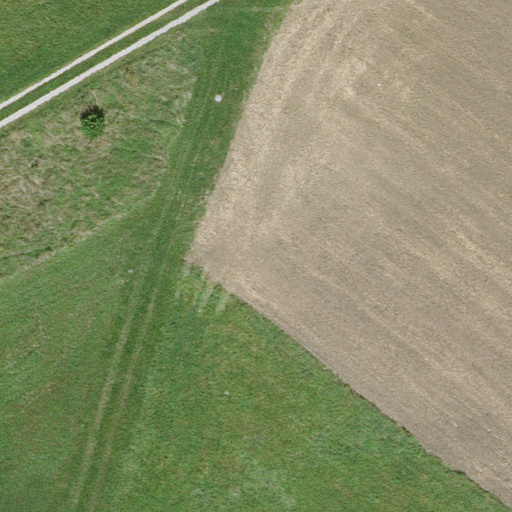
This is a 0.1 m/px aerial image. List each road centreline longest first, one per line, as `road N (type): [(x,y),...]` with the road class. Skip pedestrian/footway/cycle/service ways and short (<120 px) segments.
road 1 (track): [(252,0),(89,511)]
road 2 (track): [(205,0),(0,119)]
